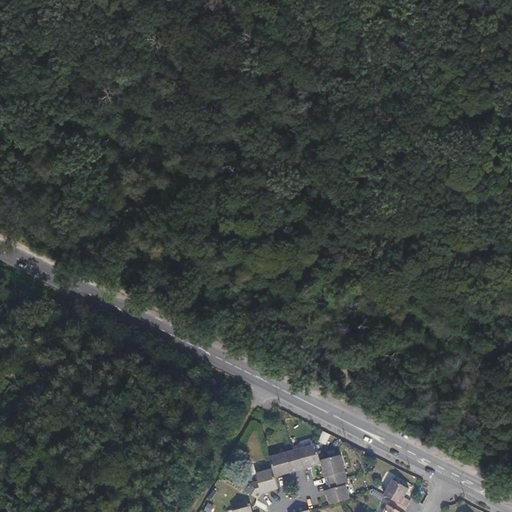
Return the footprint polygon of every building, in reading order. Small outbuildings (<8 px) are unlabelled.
[(317,444),(293,450),(298,471),(323,464),(321,460),(317,444)] [(293,450),(270,457),(273,468),(276,477),(298,471),(293,450)] [(321,460),(323,464),(328,483),(349,478),(342,454),(321,460)] [(273,468),(258,472),(260,481),(263,492),(279,488),(276,477),(273,468)] [(330,490),(327,491),(331,505),(343,502),(349,500),(352,499),(348,485),(350,484),(349,478),(328,483),(330,490)] [(259,480),(251,482),(246,491),(259,499),(263,492),(260,481),(259,480)] [(409,489),(392,480),(384,495),(391,499),(406,508),(410,501),(404,497),(409,489)] [(404,511),(406,508),(391,499),(383,511),(404,511)]
